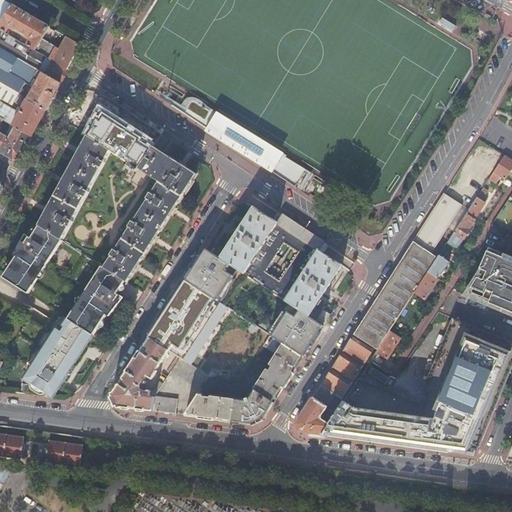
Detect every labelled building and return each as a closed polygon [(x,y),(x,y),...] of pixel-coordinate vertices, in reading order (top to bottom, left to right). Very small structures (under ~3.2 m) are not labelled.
[(6,1),(3,0),(0,0),(0,25),(12,5),(6,1)] [(12,5),(0,25),(0,29),(6,33),(9,27),(14,30),(16,28),(28,35),(26,37),(31,40),(27,46),(36,51),(43,39),(50,27),(29,15),(12,5)] [(6,33),(0,29),(0,47),(39,70),(40,71),(47,58),(36,51),(27,46),(6,33)] [(82,46),(67,37),(53,61),(68,70),(78,52),(82,46)] [(47,58),(50,59),(57,47),(43,39),(36,51),(47,58)] [(39,70),(0,47),(0,82),(6,86),(19,94),(24,85),(28,79),(33,82),(39,70)] [(68,70),(53,61),(50,59),(47,58),(40,71),(61,83),(65,76),(68,70)] [(58,89),(61,83),(40,71),(39,70),(33,82),(28,79),(24,85),(33,90),(29,96),(27,95),(25,97),(28,99),(47,110),(58,89)] [(24,107),(28,99),(25,97),(19,94),(6,86),(0,96),(0,102),(18,112),(21,106),(24,107)] [(192,102),(194,102),(195,101),(286,157),(287,155),(208,107),(203,102),(201,101),(198,99),(196,98),(193,98),(190,98),(188,98),(185,100),(180,108),(185,112),(192,102)] [(45,114),(47,110),(28,99),(24,107),(21,106),(18,112),(0,102),(0,117),(4,120),(12,125),(32,136),(45,114)] [(185,112),(184,114),(205,128),(247,156),(295,187),(306,170),(286,157),(195,101),(194,102),(192,102),(185,112)] [(140,138),(141,136),(123,124),(119,121),(117,120),(104,111),(102,113),(100,112),(100,113),(98,112),(91,126),(93,127),(88,136),(110,151),(127,161),(138,169),(153,146),(146,142),(144,141),(142,140),(140,138)] [(26,148),(32,136),(12,125),(9,131),(6,130),(5,133),(7,134),(6,136),(0,132),(0,151),(14,160),(21,158),(26,148)] [(39,226),(61,240),(69,227),(70,227),(73,221),(72,221),(78,209),(85,197),(86,198),(89,192),(88,191),(96,177),(101,168),(102,168),(105,163),(104,162),(110,151),(88,136),(79,152),(63,181),(47,211),(39,226)] [(125,281),(127,282),(137,267),(156,238),(173,211),(196,175),(182,166),(163,154),(158,150),(153,146),(138,169),(159,182),(151,194),(150,193),(146,198),(148,199),(133,222),(132,221),(129,226),(130,227),(115,250),(114,250),(110,255),(112,256),(104,268),(125,281)] [(511,168),(511,158),(505,154),(505,155),(488,181),(490,182),(492,180),(496,183),(500,177),(505,180),(511,168)] [(130,168),(132,165),(127,161),(122,169),(131,175),(134,171),(130,168)] [(488,191),(483,188),(470,209),(467,213),(475,219),(487,200),(484,198),(488,191)] [(464,205),(445,192),(413,241),(432,254),(464,205)] [(237,234),(221,258),(231,265),(244,274),(277,223),(255,208),(237,234)] [(475,219),(467,213),(455,232),(448,243),(456,249),(459,245),(464,238),(464,239),(470,230),(469,229),(475,219)] [(294,222),(282,215),(277,223),(244,274),(286,301),(319,250),(324,242),(318,239),(304,229),(294,222)] [(42,272),(62,241),(61,240),(39,226),(37,229),(34,235),(31,238),(29,237),(27,239),(25,243),(22,240),(19,245),(14,255),(16,256),(12,263),(8,269),(3,277),(28,293),(38,278),(42,272)] [(415,293),(429,272),(423,269),(432,254),(413,241),(394,271),(354,334),(331,370),(321,386),(313,398),(327,407),(335,396),(341,400),(361,370),(364,372),(370,363),(367,361),(375,348),(379,350),(391,331),(415,293)] [(459,245),(456,249),(465,255),(468,251),(459,245)] [(487,251),(511,260),(511,255),(489,246),(487,251)] [(186,280),(218,301),(219,299),(233,278),(234,276),(226,272),(231,265),(221,258),(206,249),(197,264),(186,280)] [(319,250),(286,301),(289,303),(300,310),(309,316),(326,291),(342,265),(319,250)] [(511,260),(487,251),(480,268),(469,295),(511,312),(511,260)] [(450,261),(440,255),(429,272),(438,279),(450,261)] [(116,301),(120,294),(118,293),(125,281),(104,268),(102,266),(82,297),(78,303),(68,319),(93,335),(99,327),(103,321),(107,314),(109,316),(119,303),(116,301)] [(480,268),(463,296),(511,315),(511,312),(469,295),(480,268)] [(438,279),(429,272),(415,293),(425,300),(439,279),(438,279)] [(236,280),(233,278),(219,299),(223,301),(236,280)] [(218,301),(186,280),(164,315),(149,338),(170,351),(180,358),(218,301)] [(123,289),(127,282),(125,281),(118,293),(120,294),(123,289)] [(124,297),(120,294),(116,301),(119,303),(122,300),(124,297)] [(309,316),(300,310),(296,317),(288,312),(287,314),(274,335),(273,337),(304,357),(313,342),(324,326),(317,321),(309,316)] [(323,311),(317,321),(324,326),(331,315),(323,311)] [(274,335),(287,314),(284,312),(270,332),(274,335)] [(511,342),(510,341),(453,318),(421,395),(425,397),(423,404),(360,378),(337,414),(333,420),(330,424),(323,434),(381,443),(466,454),(469,455),(470,450),(472,445),(473,442),(474,443),(474,445),(479,447),(511,368),(511,342)] [(58,358),(73,367),(93,335),(68,319),(64,326),(66,327),(63,331),(58,328),(44,349),(58,358)] [(251,337),(258,327),(247,320),(238,334),(245,338),(247,334),(251,337)] [(264,346),(271,335),(258,327),(251,337),(264,346)] [(401,339),(391,331),(379,350),(377,353),(388,360),(401,339)] [(273,337),(271,335),(264,346),(277,354),(254,389),(275,402),(290,379),(304,357),(273,337)] [(155,411),(157,396),(155,396),(158,392),(143,390),(141,388),(148,377),(153,380),(159,371),(158,370),(170,351),(149,338),(113,395),(118,406),(147,410),(155,411)] [(47,393),(53,398),(57,392),(61,386),(64,388),(73,375),(69,373),(73,367),(58,358),(44,349),(26,378),(32,382),(33,383),(32,384),(47,394),(47,393)] [(377,357),(373,362),(381,367),(384,362),(377,357)] [(202,391),(210,378),(183,360),(180,358),(171,371),(202,391)] [(32,384),(33,383),(32,382),(32,383),(25,394),(35,395),(36,393),(35,392),(34,391),(34,390),(33,390),(33,389),(33,388),(32,388),(32,387),(32,386),(32,385),(32,384)] [(45,396),(47,394),(32,384),(32,385),(32,386),(32,387),(32,388),(33,388),(33,389),(33,390),(34,390),(34,391),(35,392),(36,393),(35,395),(45,396)] [(264,419),(275,402),(254,389),(248,398),(245,399),(235,398),(232,422),(246,424),(251,425),(264,419)] [(232,422),(235,398),(211,395),(211,397),(206,397),(204,394),(200,393),(186,416),(195,417),(232,422)] [(178,399),(157,396),(155,411),(176,414),(178,399)] [(327,407),(313,398),(296,424),(299,431),(309,433),(323,434),(330,424),(323,420),(322,416),(327,407)] [(333,420),(337,414),(332,410),(328,416),(333,420)] [(0,455),(20,458),(22,446),(23,437),(0,434),(0,455)] [(82,445),(49,441),(47,451),(46,461),(79,467),(81,456),(82,445)]
